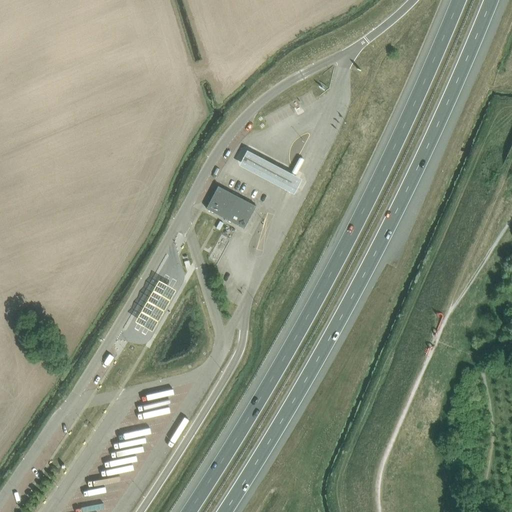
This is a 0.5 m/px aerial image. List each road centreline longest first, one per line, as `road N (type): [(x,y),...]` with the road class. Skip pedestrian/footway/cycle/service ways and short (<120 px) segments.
road 1 (motorway): [(459,0),(321,289),(188,511)]
road 2 (motorway): [(229,511),(352,306),(494,0)]
